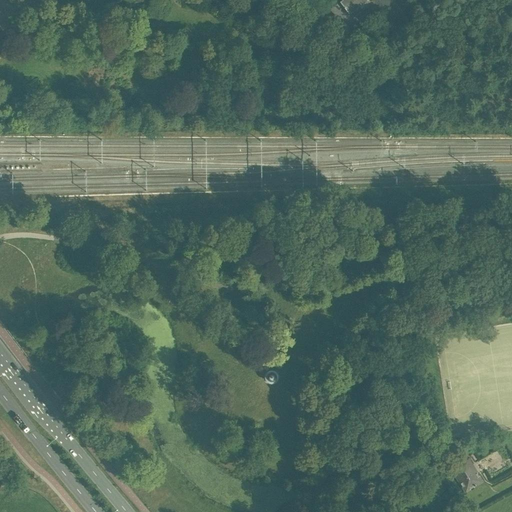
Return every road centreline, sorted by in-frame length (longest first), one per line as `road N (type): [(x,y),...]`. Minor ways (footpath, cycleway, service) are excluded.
road 1 (primary): [(126,511),(0,352)]
road 2 (primary): [(0,391),(95,511)]
